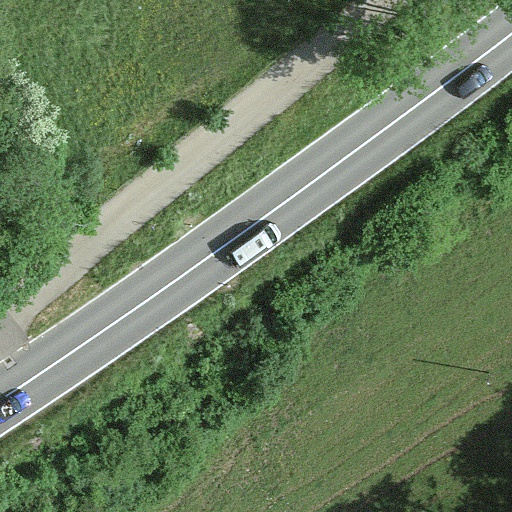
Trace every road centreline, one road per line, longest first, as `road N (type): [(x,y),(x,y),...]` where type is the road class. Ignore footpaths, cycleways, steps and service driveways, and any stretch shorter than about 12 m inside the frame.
road 1 (primary): [(511,34),(0,400)]
road 2 (residential): [(392,0),(0,327)]
